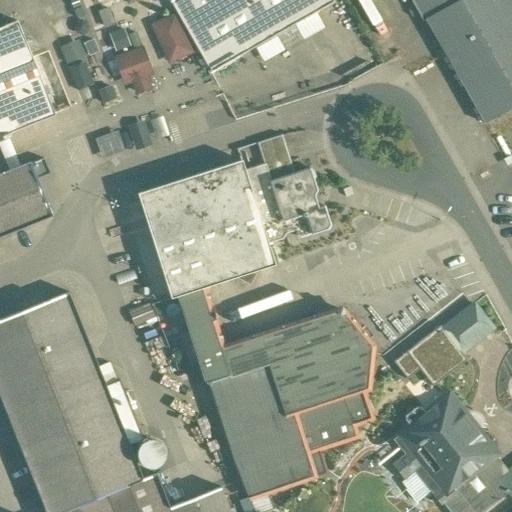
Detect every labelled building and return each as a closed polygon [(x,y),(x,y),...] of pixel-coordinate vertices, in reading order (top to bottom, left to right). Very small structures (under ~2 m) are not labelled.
[(332,0),(172,0),(171,1),(211,72),(334,2),(332,0)] [(414,0),(425,18),(457,0),(414,0)] [(511,8),(507,0),(457,0),(425,18),(485,123),(511,107),(511,8)] [(17,20),(0,26),(0,140),(11,136),(9,132),(54,114),(17,20)] [(81,57),(84,55),(76,38),(59,45),(77,88),(92,81),(81,57)] [(117,82),(131,80),(132,90),(150,88),(145,49),(113,53),(117,82)] [(125,125),(132,147),(147,142),(140,120),(125,125)] [(100,153),(120,148),(116,130),(96,135),(100,153)] [(282,135),(257,143),(264,164),(269,181),(294,173),(282,135)] [(31,161),(0,173),(0,236),(52,216),(37,179),(50,173),(44,158),(31,163),(31,161)] [(241,160),(137,193),(171,297),(178,295),(205,287),(235,277),(250,284),(256,273),(253,271),(275,264),(267,239),(244,170),(241,160)] [(294,173),(269,181),(264,164),(244,170),(267,239),(285,233),(287,230),(287,228),(293,226),(296,235),(300,237),(328,229),(330,224),(324,205),(318,207),(314,195),(317,190),(310,168),(294,173)] [(205,287),(178,295),(206,383),(210,382),(211,382),(233,375),(205,287)] [(169,507),(156,473),(143,478),(129,445),(137,442),(138,446),(137,451),(137,457),(139,461),(143,465),(148,467),(153,467),(158,465),(162,461),(164,456),(165,451),(163,446),(159,442),(154,440),(149,439),(144,441),(120,380),(106,386),(68,292),(0,319),(0,397),(45,511),(230,511),(220,487),(169,507)] [(474,304),(442,330),(460,353),(492,328),(474,304)] [(339,310),(260,335),(269,363),(293,441),(299,455),(317,449),(356,436),(352,423),(371,417),(362,391),(364,390),(366,389),(366,388),(367,388),(366,387),(371,347),(371,346),(341,311),(341,310),(340,310),(340,309),(339,309),(339,310)] [(233,375),(211,382),(235,460),(293,441),(269,363),(233,375)] [(496,454),(448,394),(425,413),(421,408),(416,408),(407,415),(406,420),(410,425),(397,435),(398,435),(394,438),(407,454),(395,464),(394,464),(405,477),(415,469),(434,494),(444,486),(446,488),(449,489),(452,487),(460,497),(447,508),(450,511),(483,511),(509,492),(498,479),(500,478),(487,461),(496,454)] [(293,441),(235,460),(250,496),(267,491),(306,478),(299,455),(293,441)] [(317,449),(299,455),(306,478),(323,472),(319,458),(320,457),(317,449)] [(511,468),(500,478),(498,479),(509,492),(511,496),(511,468)] [(267,491),(250,497),(255,511),(263,511),(274,509),(267,491)]
